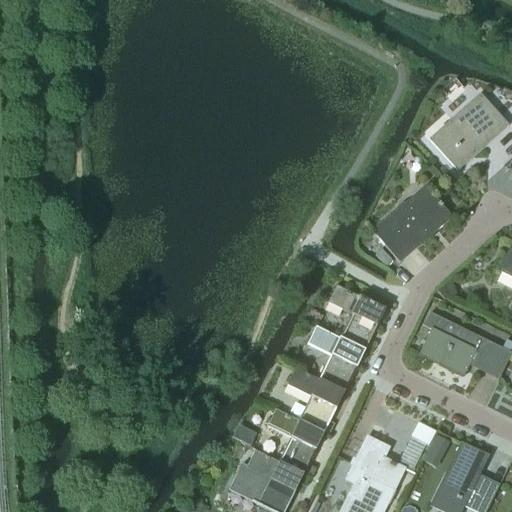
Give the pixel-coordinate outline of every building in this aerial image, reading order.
[(456,174),(507,129),(479,98),(428,143),(456,174)] [(398,266),(451,220),(424,189),(371,234),(398,266)] [(511,244),(511,245),(497,274),(511,281),(511,244)] [(447,285),(436,294),(443,303),(448,300),(452,300),(454,297),(456,297),(451,284),(447,285)] [(363,355),(384,313),(336,289),(327,306),(351,317),(339,342),(338,343),(363,355)] [(431,333),(418,358),(462,380),(468,368),(498,383),(511,356),(509,355),(511,347),(511,345),(505,342),(501,351),(429,316),(422,329),(431,333)] [(343,396),(363,355),(338,343),(339,342),(315,330),(307,347),(330,359),(318,383),(318,384),(343,396)] [(322,438),(343,396),(318,384),(318,383),(295,371),(286,388),(310,400),(298,424),(297,424),(297,425),(322,438)] [(302,479),(322,438),(297,425),(297,424),(274,412),(266,429),(289,441),(277,465),(277,466),(302,479)] [(242,430),(236,443),(249,449),(255,436),(242,430)] [(391,495),(403,472),(382,462),(387,451),(366,440),(345,483),(353,487),(340,511),(375,511),(386,492),(391,495)] [(467,511),(486,511),(498,488),(478,478),(487,459),(460,446),(444,478),(429,509),(436,511),(461,511),(462,510),(467,511)] [(285,511),(302,479),(277,466),(277,465),(254,454),(245,471),(240,468),(228,493),(265,511),(285,511)]
